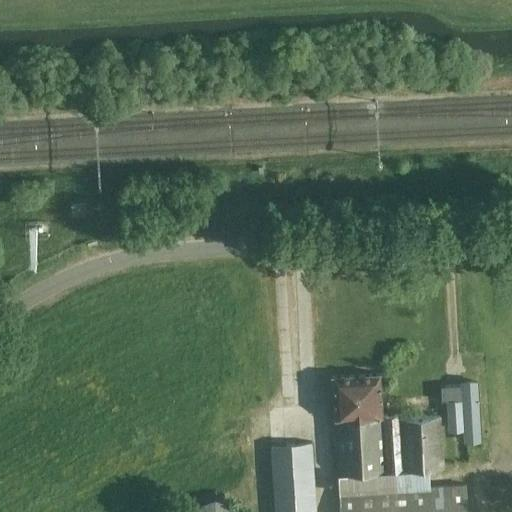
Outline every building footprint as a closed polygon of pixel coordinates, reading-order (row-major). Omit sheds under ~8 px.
[(71,215),(86,214),(85,203),(70,204),(71,215)] [(338,474),(443,467),(439,415),(400,418),(399,414),(382,416),(380,374),(380,373),(331,376),(332,377),(338,474)] [(475,374),(458,375),(459,393),(446,394),(448,425),(464,424),(465,437),(479,436),(475,374)] [(275,511),(315,511),(311,442),(271,445),(275,511)] [(466,511),(464,483),(339,492),(340,511),(466,511)] [(236,511),(234,508),(232,505),(229,503),(225,501),(222,500),(218,499),(214,499),(210,499),(206,501),(203,502),(200,505),(197,508),(195,511),(194,511),(236,511)]
